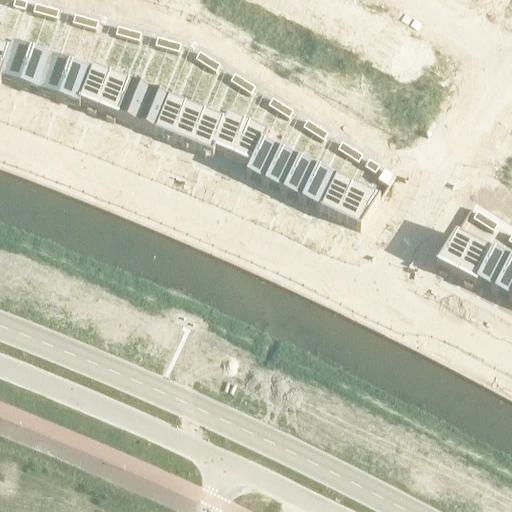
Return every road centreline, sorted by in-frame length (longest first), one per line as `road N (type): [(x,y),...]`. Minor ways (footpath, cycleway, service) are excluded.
road 1 (residential): [(0,144),(378,298)]
road 2 (residential): [(511,75),(378,298)]
road 3 (unclassified): [(230,465),(0,367)]
road 4 (residential): [(378,298),(511,373)]
